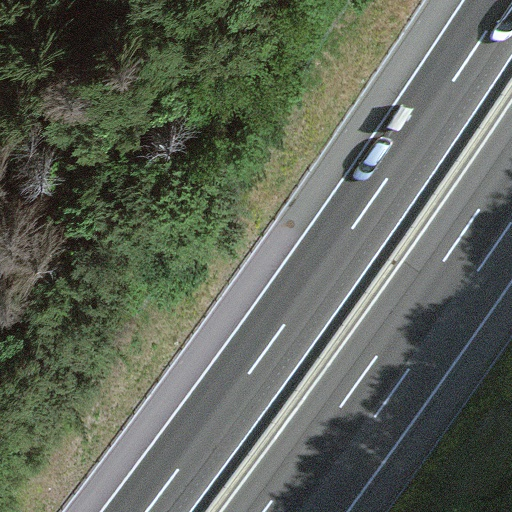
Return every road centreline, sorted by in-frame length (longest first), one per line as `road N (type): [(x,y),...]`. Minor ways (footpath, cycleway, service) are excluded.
road 1 (motorway): [(510,0),(151,511)]
road 2 (motorway): [(289,511),(511,197)]
